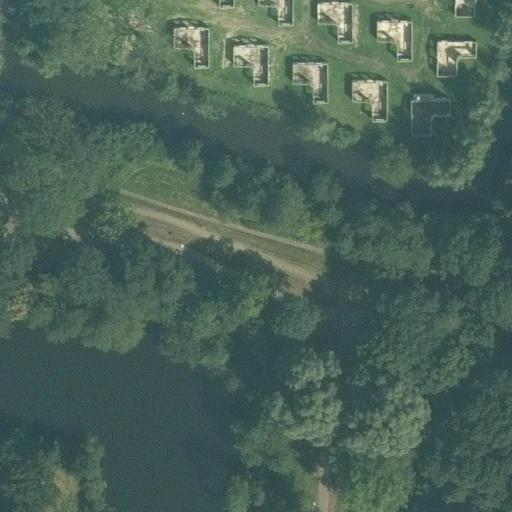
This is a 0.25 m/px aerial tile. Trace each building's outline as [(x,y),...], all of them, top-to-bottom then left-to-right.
[(53,0),(80,8),(82,0),(53,0)] [(275,25),(293,25),(292,0),(255,0),(256,5),(272,5),(275,9),(275,25)] [(452,0),(452,16),(473,16),(473,0),(452,0)] [(335,43),(352,42),(352,2),(315,2),(315,23),(332,23),(335,27),(335,43)] [(394,60),(411,60),(411,20),(374,20),(374,41),(391,41),(394,44),(394,60)] [(191,66),(208,66),(208,26),(171,26),(171,47),(188,47),(191,51),(191,66)] [(476,39),(436,39),(436,76),(456,76),(457,59),(460,55),(476,55),(476,42),(476,39)] [(251,84),(268,84),(268,44),(231,44),(231,65),(248,65),(251,68),(251,84)] [(310,102),(327,102),(327,62),(290,62),(290,83),(307,83),(310,86),(310,102)] [(369,120),(386,120),(386,80),(350,80),(349,101),(366,101),(369,104),(369,120)] [(433,115),(449,115),(450,99),(409,99),(409,135),(430,136),(430,119),(433,115)]
